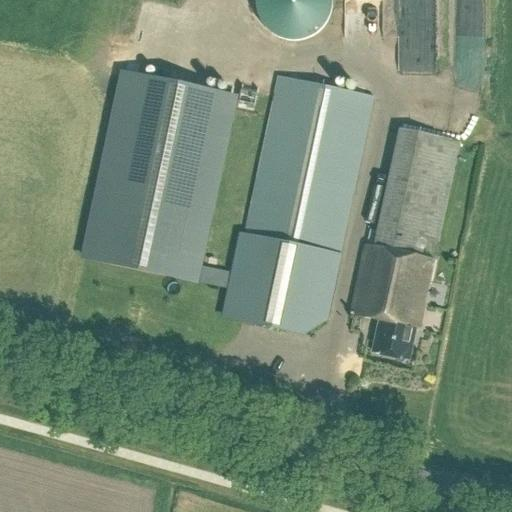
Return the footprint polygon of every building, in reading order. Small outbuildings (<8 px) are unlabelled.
[(256,0),(257,13),(263,29),(276,40),(292,45),(308,43),(323,35),(332,21),(336,5),(334,0),(256,0)] [(415,62),(443,62),(444,0),(416,0),(416,44),(415,44),(415,62)] [(204,269),(241,98),(123,73),(83,261),(232,293),(226,321),(245,325),(246,319),(258,322),(257,328),(324,342),(376,99),(278,78),(236,276),(204,269)] [(442,245),(462,144),(400,131),(380,233),(370,231),(368,246),(424,257),(427,242),(442,245)] [(420,331),(435,261),(366,246),(351,316),(380,322),(373,355),(395,360),(394,363),(403,365),(404,361),(408,362),(415,330),(420,331)]
